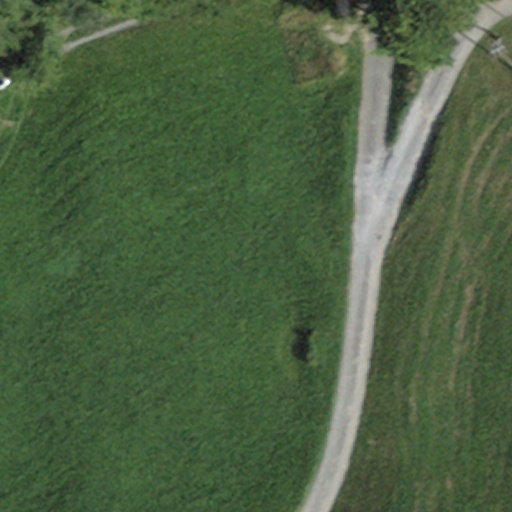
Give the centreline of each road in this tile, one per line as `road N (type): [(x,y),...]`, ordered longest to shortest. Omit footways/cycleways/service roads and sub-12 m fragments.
road 1 (track): [(509,0),(449,62),(376,253)]
road 2 (unclassified): [(376,253),(336,464),(312,511)]
road 3 (unclassified): [(376,253),(379,0)]
road 4 (track): [(195,0),(50,45),(0,91)]
